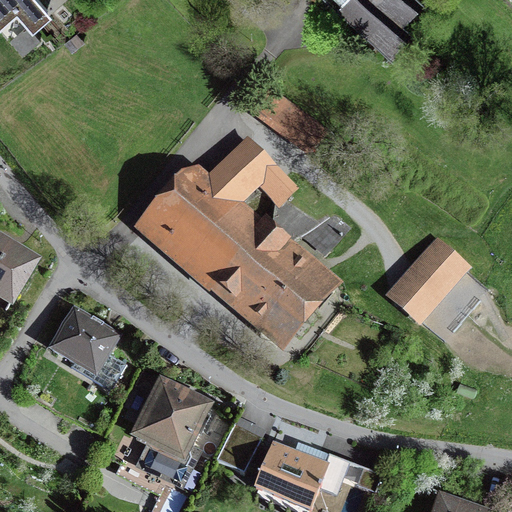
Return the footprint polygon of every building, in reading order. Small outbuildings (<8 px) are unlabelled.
[(0,0),(0,27),(17,13),(27,24),(29,26),(48,10),(39,0),(0,0)] [(418,0),(328,0),(389,57),(411,33),(403,26),(423,4),(418,0)] [(29,26),(27,24),(10,40),(23,55),(32,47),(40,39),(29,26)] [(263,85),(245,108),(310,156),(327,132),(263,85)] [(246,152),(214,187),(235,206),(256,183),(281,206),(292,194),(246,152)] [(265,228),(263,230),(235,206),(214,187),(194,171),(185,178),(148,222),(284,339),(328,288),(285,251),(288,248),(265,228)] [(307,234),(329,252),(350,227),(335,214),(307,234)] [(0,298),(2,295),(12,301),(34,264),(18,255),(21,249),(10,243),(7,248),(0,243),(0,298)] [(441,249),(396,300),(416,317),(461,266),(441,249)] [(110,354),(122,335),(74,305),(49,347),(74,363),(96,377),(110,354)] [(71,368),(111,392),(127,365),(110,354),(96,377),(74,363),(71,368)] [(139,386),(153,393),(158,383),(144,376),(139,386)] [(139,468),(182,489),(199,454),(188,449),(208,408),(162,385),(136,436),(151,443),(139,468)] [(244,476),(263,439),(235,426),(217,462),(244,476)] [(325,466),(273,445),(255,490),(310,511),(311,511),(319,492),(337,499),(350,465),(329,456),(325,466)] [(357,487),(375,494),(382,478),(363,471),(357,487)] [(473,511),(470,511),(471,508),(462,505),(461,508),(442,501),(437,511),(473,511)]
